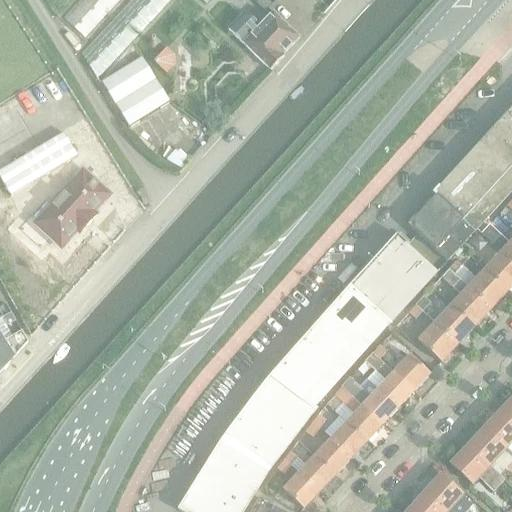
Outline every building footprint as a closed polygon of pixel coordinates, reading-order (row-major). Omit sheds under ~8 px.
[(123,0),(80,0),(63,19),(86,40),(123,0)] [(173,0),(130,0),(80,54),(98,81),(173,0)] [(282,57),(299,39),(272,14),(260,27),(245,13),(228,31),(271,72),(283,59),(282,57)] [(166,50),(154,64),(167,76),(174,69),(173,57),(166,50)] [(169,102),(142,59),(101,84),(129,129),(169,102)] [(511,107),(434,193),(436,195),(408,226),(447,262),(511,190),(511,107)] [(64,135),(26,158),(39,179),(77,157),(64,135)] [(48,205),(36,218),(39,221),(37,225),(61,247),(108,196),(87,177),(76,189),(72,185),(52,208),(48,205)] [(495,232),(489,226),(481,235),(487,241),(495,232)] [(243,511),(262,481),(269,469),(315,408),(314,408),(389,323),(391,324),(438,272),(397,235),(269,378),(223,439),(246,456),(245,458),(219,443),(177,511),(243,511)] [(500,237),(493,244),(511,262),(511,242),(509,245),(500,237)] [(492,264),(485,271),(508,292),(511,287),(511,262),(502,253),(492,264)] [(456,277),(463,268),(456,262),(448,270),(456,277)] [(469,289),(456,277),(448,270),(440,278),(461,297),(452,307),(475,327),(491,310),(469,289)] [(485,271),(469,289),(491,310),(508,292),(485,271)] [(423,298),(416,306),(423,312),(430,304),(423,298)] [(0,309),(0,321),(11,315),(6,306),(0,309)] [(416,306),(408,314),(415,320),(423,312),(416,306)] [(452,307),(436,324),(458,345),(475,327),(452,307)] [(15,321),(11,315),(0,321),(0,346),(12,339),(5,328),(15,321)] [(441,364),(458,345),(436,324),(419,343),(441,364)] [(21,334),(12,339),(0,346),(0,373),(27,343),(21,334)] [(379,361),(387,353),(380,347),(372,355),(379,362),(379,361)] [(393,374),(379,361),(379,362),(372,355),(364,363),(385,383),(378,390),(398,409),(413,394),(393,375),(393,374)] [(410,357),(393,374),(393,375),(413,394),(430,376),(410,357)] [(378,390),(372,396),(351,377),(341,388),(382,426),(398,409),(378,390)] [(356,414),(347,424),(367,442),(382,426),(341,388),(335,395),(356,414)] [(511,423),(511,399),(500,412),(511,423)] [(511,423),(500,412),(483,430),(511,456),(511,423)] [(319,415),(312,424),(319,430),(326,421),(319,415)] [(313,438),(319,430),(312,424),(306,433),(313,438)] [(347,424),(330,441),(350,460),(367,442),(347,424)] [(489,468),(490,468),(496,462),(505,471),(511,463),(511,456),(483,430),(467,448),(489,468)] [(330,441),(315,458),(335,477),(350,460),(330,441)] [(467,448),(450,466),(472,486),(478,480),(493,493),(504,481),(490,468),(489,468),(467,448)] [(285,461),(292,468),(299,474),(319,493),(335,477),(315,458),(307,466),(299,459),(300,458),(292,452),(285,461)] [(286,475),(292,468),(285,461),(278,469),(286,475)] [(303,510),(319,493),(299,474),(283,491),(303,510)] [(440,511),(465,511),(471,506),(439,477),(422,496),(440,511)] [(440,511),(422,496),(407,511),(440,511)]
